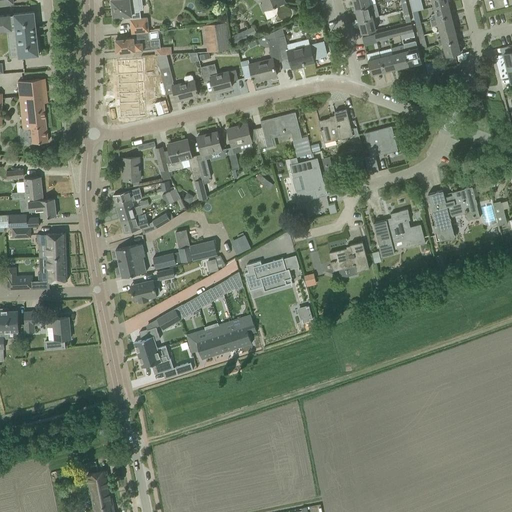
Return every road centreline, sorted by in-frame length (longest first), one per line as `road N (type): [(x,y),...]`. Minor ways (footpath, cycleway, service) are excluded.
road 1 (unclassified): [(88,133),(122,134),(325,84),(352,87)]
road 2 (tertiary): [(146,511),(98,290)]
road 3 (residential): [(291,238),(338,226),(357,190),(428,162),(447,124)]
road 4 (tertiary): [(98,290),(85,200),(88,133)]
